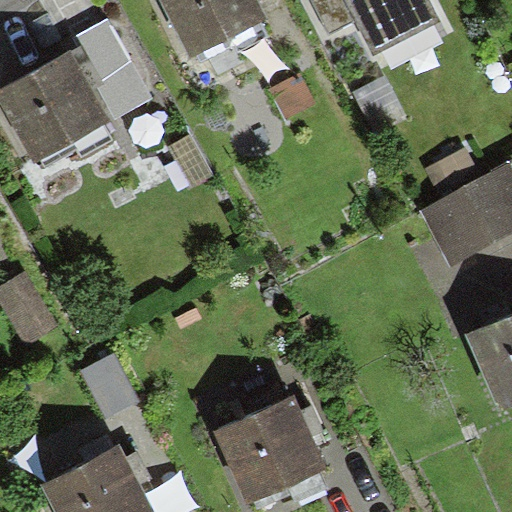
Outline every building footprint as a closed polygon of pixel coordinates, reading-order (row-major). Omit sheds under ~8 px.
[(163,0),(191,56),(265,19),(255,0),(163,0)] [(438,20),(428,0),(309,0),(326,33),(360,17),(376,51),(438,20)] [(0,91),(0,94),(37,161),(152,98),(108,19),(74,38),(79,48),(0,91)] [(300,76),(272,90),(285,118),(314,103),(300,76)] [(511,160),(423,200),(450,260),(511,231),(511,160)] [(29,273),(0,291),(0,301),(28,346),(61,325),(29,273)] [(511,310),(475,322),(498,394),(511,389),(511,310)] [(81,371),(105,418),(139,401),(116,354),(81,371)] [(216,432),(249,503),(288,487),(329,468),(294,397),(216,432)] [(43,486),(57,511),(153,511),(120,447),(43,486)]
